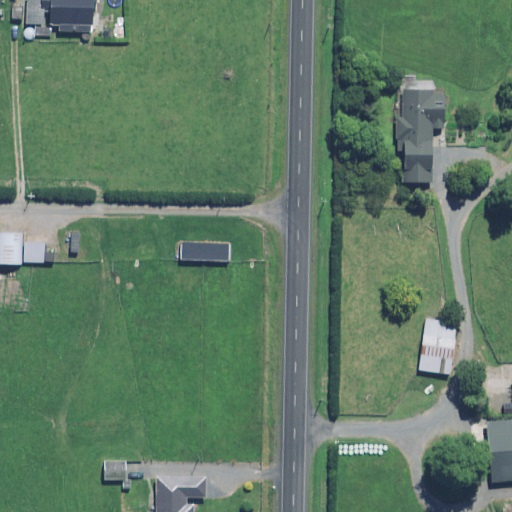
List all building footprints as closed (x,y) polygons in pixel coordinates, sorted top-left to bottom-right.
[(21,21),(20,37),(54,39),(55,34),(90,36),(90,25),(91,13),(96,13),(97,0),(29,0),(29,2),(22,2),(22,8),(12,8),(11,20),(21,21)] [(444,93),(396,91),(394,140),(403,141),(401,184),(430,185),(432,129),(442,129),(444,93)] [(21,231),(0,230),(0,267),(23,268),(23,263),(52,263),(52,251),(43,251),(43,241),(21,241),(21,231)] [(225,246),(182,245),(181,261),(225,263),(225,246)] [(456,324),(424,321),(419,372),(451,375),(456,324)] [(492,484),(511,482),(511,421),(486,424),(492,484)] [(124,482),(124,462),(102,462),(102,482),(124,482)] [(204,499),(204,481),(156,479),(154,511),(191,511),(192,506),(186,506),(186,499),(204,499)]
